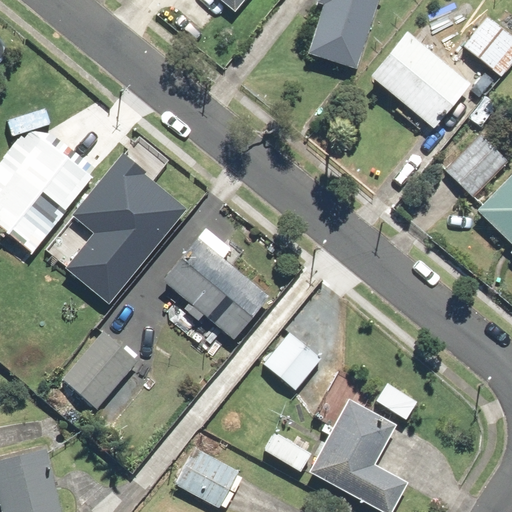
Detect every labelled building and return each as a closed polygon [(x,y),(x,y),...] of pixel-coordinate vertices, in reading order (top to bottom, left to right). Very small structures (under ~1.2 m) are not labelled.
[(213,0),(230,14),(242,0),(213,0)] [(373,0),(311,0),(310,6),(316,7),(302,58),(353,72),(373,0)] [(511,43),(481,19),(458,49),(496,79),(511,59),(511,43)] [(400,33),(363,80),(429,132),(466,86),(400,33)] [(0,187),(0,232),(28,255),(94,174),(43,133),(0,187)] [(467,198),(504,162),(478,135),(440,171),(467,198)] [(95,227),(66,262),(111,299),(189,205),(122,151),(73,210),(95,227)] [(511,165),(469,210),(511,252),(511,165)] [(181,304),(176,311),(192,325),(195,321),(228,346),(265,299),(191,241),(156,284),(181,304)] [(135,364),(100,332),(58,379),(92,410),(135,364)] [(284,334),(258,366),(290,393),(317,361),(284,334)] [(381,385),(369,404),(400,423),(412,404),(381,385)] [(338,401),(300,475),(370,511),(389,511),(403,485),(369,468),(390,428),(338,401)] [(289,446),(269,434),(258,452),(295,474),(313,444),(295,434),(289,446)] [(190,448),(169,486),(215,511),(236,474),(190,448)] [(59,511),(43,451),(0,462),(0,511),(59,511)]
